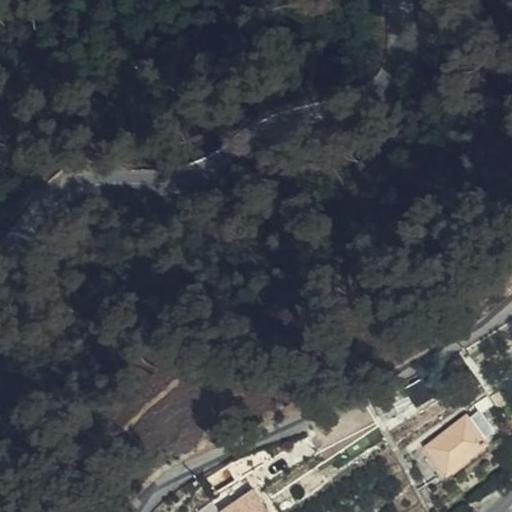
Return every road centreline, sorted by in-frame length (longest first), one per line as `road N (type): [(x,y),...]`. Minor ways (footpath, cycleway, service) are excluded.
road 1 (tertiary): [(406,0),(420,60),(373,101),(106,180),(64,199),(0,256)]
road 2 (residential): [(511,303),(423,362),(181,469),(140,511)]
